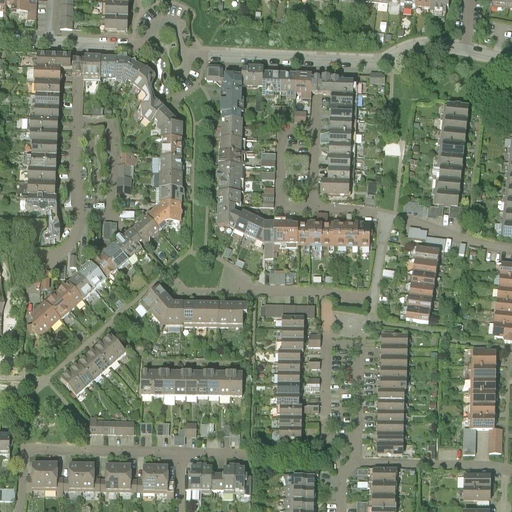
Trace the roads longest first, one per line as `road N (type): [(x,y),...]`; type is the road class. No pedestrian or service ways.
road 1 (residential): [(384,213),(372,299),(185,291),(167,272)]
road 2 (residential): [(180,452),(22,451),(17,511)]
road 3 (residential): [(355,437),(358,347),(326,346),(323,436)]
road 4 (residential): [(511,471),(354,463)]
road 5 (residential): [(317,62),(372,64),(429,44),(464,50)]
road 6 (residential): [(314,128),(286,128),(285,208),(313,208)]
road 7 (residential): [(79,149),(112,151),(109,217),(77,215)]
road 8 (residential): [(511,244),(384,213)]
